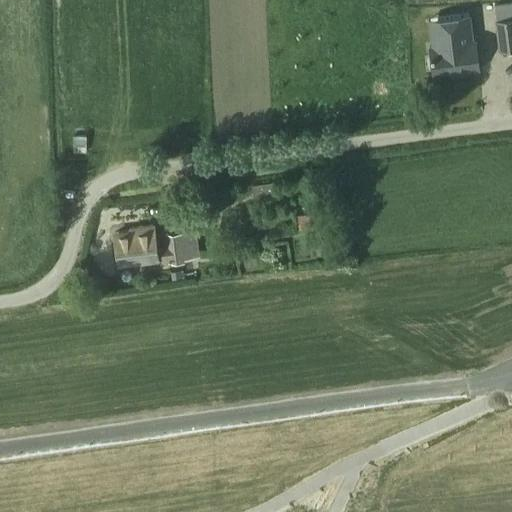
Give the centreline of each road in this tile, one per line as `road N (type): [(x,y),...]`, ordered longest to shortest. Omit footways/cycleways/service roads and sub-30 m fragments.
road 1 (residential): [(0,304),(61,277),(85,204),(103,183),(511,126)]
road 2 (unclassified): [(0,453),(504,383)]
